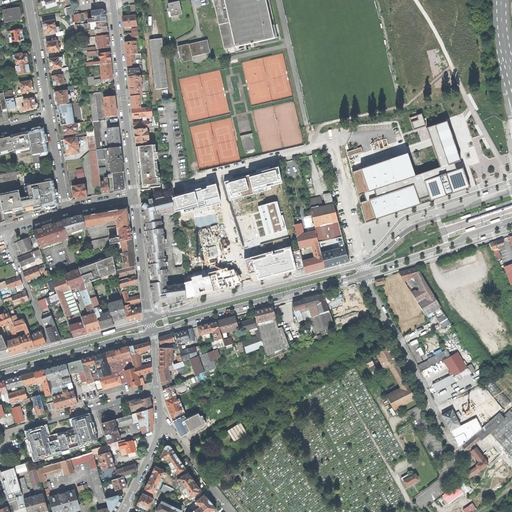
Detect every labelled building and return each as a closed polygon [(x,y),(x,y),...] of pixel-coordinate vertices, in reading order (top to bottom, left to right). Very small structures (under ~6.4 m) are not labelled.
[(61,4),(59,0),(41,0),(43,4),(45,9),(61,4)] [(153,0),(158,30),(165,29),(161,0),(153,0)] [(213,0),(225,49),(257,42),(274,38),(265,0),(213,0)] [(170,11),(171,16),(181,14),(179,2),(168,4),(169,9),(168,9),(168,10),(168,12),(170,11)] [(6,22),(19,20),(18,14),(19,14),(18,8),(8,10),(4,11),(6,22)] [(95,19),(92,19),(93,23),(96,22),(106,21),(106,16),(105,12),(103,10),(91,11),(92,16),(94,16),(95,19)] [(123,22),(123,28),(137,26),(136,15),(122,17),(123,22)] [(56,33),(59,32),(58,27),(55,28),(54,20),(42,22),(44,28),(43,29),(43,30),(43,31),(44,32),(44,33),(49,32),(49,34),(56,33)] [(106,21),(96,22),(97,29),(97,30),(95,30),(95,31),(95,33),(108,32),(107,27),(106,21)] [(10,43),(24,40),(24,39),(25,38),(24,35),(23,35),(23,32),(22,29),(11,31),(12,37),(9,38),(10,43)] [(130,33),(131,41),(139,40),(138,32),(132,33),(130,33)] [(97,36),(98,49),(109,48),(109,41),(108,35),(97,36)] [(150,40),(157,90),(169,89),(162,39),(150,40)] [(59,51),(57,41),(46,42),(47,48),(48,53),(59,51)] [(192,56),(210,52),(207,41),(189,45),(189,44),(184,46),(178,47),(182,62),(192,59),(192,56)] [(126,49),(126,55),(138,54),(137,50),(139,49),(138,44),(136,45),(136,42),(125,43),(126,49)] [(14,55),(15,55),(15,60),(17,66),(28,64),(27,57),(27,54),(22,55),(22,53),(14,55)] [(101,58),(101,62),(101,64),(111,63),(111,56),(110,53),(100,54),(100,55),(99,55),(99,58),(101,58)] [(127,62),(128,67),(136,66),(135,56),(136,55),(136,57),(138,57),(139,64),(145,64),(144,53),(138,54),(126,55),(127,62)] [(63,61),(62,57),(49,59),(50,65),(51,70),(62,68),(61,62),(63,61)] [(101,64),(102,80),(113,79),(112,71),(111,63),(101,64)] [(28,64),(17,66),(18,70),(19,75),(30,73),(29,68),(28,64)] [(128,73),(129,77),(140,76),(143,75),(143,73),(140,73),(140,72),(139,73),(138,68),(128,70),(128,73)] [(65,84),(64,79),(63,74),(52,76),(53,81),(54,86),(65,84)] [(130,90),(130,94),(146,92),(145,88),(143,88),(142,85),(141,85),(141,82),(142,82),(141,78),(140,78),(140,76),(129,77),(130,90)] [(20,82),(21,90),(22,94),(29,92),(33,91),(32,85),(31,80),(20,82)] [(4,92),(4,94),(5,100),(13,98),(12,90),(4,92)] [(68,95),(67,91),(53,93),(53,98),(55,106),(57,106),(69,104),(68,99),(70,99),(70,95),(68,95)] [(89,94),(93,121),(99,121),(95,93),(89,94)] [(131,103),(132,109),(141,108),(139,95),(131,96),(131,103)] [(106,117),(117,116),(116,106),(115,96),(104,98),(105,106),(103,106),(104,109),(105,109),(106,117)] [(15,109),(13,98),(5,100),(7,109),(7,110),(15,109)] [(24,99),(25,106),(26,111),(33,109),(32,109),(37,108),(36,107),(37,107),(38,106),(37,103),(36,103),(36,102),(35,102),(35,100),(34,98),(24,99)] [(71,104),(69,104),(57,106),(57,109),(58,109),(59,114),(59,116),(59,117),(60,122),(61,126),(62,125),(74,124),(71,104)] [(133,114),(133,118),(153,116),(152,107),(141,108),(132,109),(133,114)] [(468,138),(477,135),(470,114),(461,117),(468,138)] [(364,203),(370,221),(471,188),(465,169),(460,170),(458,165),(464,163),(449,118),(429,126),(425,116),(412,120),(415,132),(428,128),(441,168),(398,182),(391,159),(352,172),(360,196),(366,194),(368,201),(364,203)] [(93,121),(94,131),(96,150),(102,149),(99,128),(100,128),(99,121),(93,121)] [(134,124),(134,129),(147,128),(151,128),(154,127),(153,121),(148,121),(148,122),(134,124)] [(76,123),(74,124),(62,125),(63,131),(64,136),(78,133),(77,130),(79,128),(77,127),(76,123)] [(46,142),(45,135),(44,128),(28,131),(28,133),(31,150),(33,156),(48,152),(46,142)] [(108,140),(109,148),(120,147),(119,136),(118,128),(107,129),(108,137),(107,137),(107,140),(108,140)] [(136,145),(148,143),(148,140),(149,140),(148,131),(147,131),(147,128),(134,129),(135,137),(136,145)] [(89,151),(96,150),(94,131),(87,132),(89,151)] [(28,133),(25,133),(14,136),(10,137),(14,151),(14,153),(31,150),(28,133)] [(0,138),(0,152),(8,151),(8,152),(14,151),(10,137),(10,136),(0,138)] [(476,137),(469,139),(472,148),(479,145),(476,137)] [(79,153),(77,138),(65,140),(67,150),(67,155),(79,153)] [(140,188),(150,187),(150,186),(161,184),(160,173),(157,174),(155,159),(158,158),(157,152),(155,153),(154,145),(138,147),(138,151),(136,151),(137,153),(137,156),(139,155),(140,171),(139,171),(139,174),(139,176),(141,176),(141,179),(139,179),(140,188)] [(109,148),(108,148),(112,174),(112,173),(123,172),(122,160),(120,147),(109,148)] [(104,159),(98,160),(99,168),(108,167),(109,174),(112,174),(108,148),(103,149),(104,159)] [(97,186),(101,186),(100,182),(99,175),(99,168),(98,160),(96,150),(89,151),(94,187),(97,186)] [(35,169),(42,167),(40,162),(50,160),(48,152),(33,156),(35,169)] [(43,174),(42,167),(35,169),(38,184),(54,181),(52,172),(43,174)] [(278,169),(224,183),(229,200),(272,189),(271,186),(282,184),(278,169)] [(19,171),(11,173),(13,180),(17,179),(16,175),(20,175),(19,171)] [(123,172),(112,173),(113,177),(113,178),(114,178),(114,185),(114,192),(124,190),(125,188),(124,181),(123,172)] [(0,174),(0,182),(13,180),(11,173),(0,174)] [(109,193),(107,178),(105,178),(105,182),(100,182),(101,186),(102,194),(106,193),(109,193)] [(43,209),(58,204),(55,191),(54,181),(38,184),(43,209)] [(38,184),(33,185),(25,187),(27,197),(30,210),(32,210),(32,212),(37,210),(43,209),(38,184)] [(87,197),(85,184),(74,186),(74,188),(73,188),(74,197),(76,197),(76,199),(82,198),(87,197)] [(201,189),(172,197),(175,211),(175,212),(183,209),(184,212),(221,202),(216,185),(206,187),(207,189),(201,191),(201,189)] [(19,190),(0,194),(0,196),(1,202),(4,213),(12,212),(23,209),(21,199),(19,190)] [(318,242),(342,237),(331,193),(323,195),(326,206),(323,206),(320,196),(308,199),(310,207),(318,242)] [(145,218),(146,223),(161,221),(160,215),(167,213),(167,212),(175,211),(172,197),(172,196),(146,202),(142,207),(143,212),(144,212),(145,218)] [(23,212),(30,210),(27,197),(21,199),(23,209),(23,212)] [(234,203),(237,213),(243,211),(240,201),(234,203)] [(281,216),(277,202),(259,207),(266,235),(287,230),(283,215),(281,216)] [(314,270),(324,267),(321,254),(318,242),(310,207),(303,209),(308,233),(303,234),(301,223),(294,225),(297,235),(296,235),(300,251),(300,253),(304,253),(302,247),(312,245),(314,257),(302,260),(304,267),(305,273),(314,270)] [(116,220),(117,229),(119,229),(130,227),(129,217),(127,208),(103,212),(105,222),(116,220)] [(106,224),(105,222),(103,212),(94,214),(83,216),(86,227),(106,224)] [(76,217),(66,220),(63,221),(67,233),(71,232),(83,229),(83,231),(87,230),(86,227),(83,216),(76,217)] [(63,221),(58,222),(60,227),(64,240),(69,239),(67,233),(63,221)] [(149,246),(150,253),(163,251),(162,243),(165,243),(163,228),(162,228),(161,221),(146,223),(147,230),(147,235),(146,235),(148,246),(149,246)] [(57,228),(56,224),(52,225),(51,224),(47,226),(54,244),(64,240),(60,227),(57,228)] [(40,249),(54,244),(47,226),(44,226),(32,230),(40,249)] [(130,227),(119,229),(119,230),(120,237),(109,239),(110,245),(121,242),(131,240),(131,233),(130,227)] [(29,242),(28,238),(18,242),(20,247),(21,249),(22,253),(32,249),(29,242)] [(110,245),(109,239),(109,238),(90,242),(92,249),(110,245)] [(490,244),(493,252),(497,250),(499,249),(499,248),(505,246),(502,239),(495,242),(490,244)] [(121,242),(122,253),(133,252),(132,245),(131,240),(121,242)] [(336,264),(348,261),(343,240),(339,241),(339,243),(340,242),(341,249),(335,250),(335,249),(327,251),(327,253),(321,254),(324,267),(336,264)] [(63,244),(55,247),(64,271),(65,270),(64,266),(70,264),(63,244)] [(64,271),(55,247),(43,251),(52,275),(64,271)] [(290,247),(244,259),(248,274),(255,272),(257,279),(304,267),(302,260),(300,253),(300,251),(292,253),(290,247)] [(40,249),(18,258),(20,265),(21,267),(35,261),(33,258),(42,254),(40,249)] [(497,250),(493,252),(498,263),(502,261),(497,250)] [(153,283),(154,283),(164,281),(167,281),(166,273),(167,273),(166,262),(165,262),(163,251),(150,253),(149,253),(151,268),(149,268),(150,272),(151,272),(152,274),(153,283)] [(113,255),(113,257),(117,273),(118,281),(136,276),(135,270),(134,258),(133,252),(122,253),(113,255)] [(79,269),(85,284),(92,282),(96,280),(109,276),(117,273),(113,257),(79,269)] [(39,272),(37,267),(23,273),(26,279),(27,281),(40,275),(39,272)] [(184,284),(187,299),(241,284),(240,282),(242,282),(239,275),(238,275),(236,271),(235,271),(234,269),(228,271),(228,268),(208,273),(209,277),(202,278),(201,275),(191,278),(192,281),(184,283),(184,284)] [(409,270),(399,273),(404,280),(412,278),(413,279),(414,279),(417,286),(419,290),(412,294),(428,320),(431,318),(429,313),(432,311),(443,328),(450,323),(433,294),(432,294),(421,276),(421,275),(417,268),(409,270)] [(80,286),(85,284),(79,269),(65,274),(66,277),(71,289),(75,288),(80,286)] [(19,276),(5,282),(7,287),(8,289),(22,284),(21,280),(19,276)] [(118,281),(120,288),(124,287),(137,283),(136,280),(136,276),(118,281)] [(57,294),(71,289),(66,277),(52,282),(57,294)] [(374,280),(376,287),(385,284),(384,278),(374,280)] [(174,302),(187,299),(186,293),(185,286),(184,284),(164,287),(164,281),(154,283),(155,285),(155,287),(152,287),(154,305),(156,307),(174,302)] [(95,314),(96,315),(97,315),(102,313),(96,294),(92,282),(85,284),(86,289),(89,296),(92,304),(94,309),(95,314)] [(360,284),(343,290),(346,300),(363,295),(360,284)] [(79,311),(71,289),(57,294),(58,296),(61,304),(62,307),(65,316),(66,317),(71,315),(71,314),(79,311)] [(89,296),(86,289),(81,291),(83,298),(89,296)] [(25,292),(11,297),(12,300),(14,305),(28,300),(27,297),(25,292)] [(294,311),(298,322),(309,318),(328,311),(329,311),(327,304),(325,298),(324,293),(319,295),(303,299),(303,301),(293,304),(294,311)] [(61,304),(58,296),(55,297),(54,295),(45,299),(48,305),(53,304),(54,306),(61,304)] [(92,304),(89,296),(83,298),(88,311),(90,311),(94,309),(92,304)] [(138,296),(128,299),(123,300),(124,305),(139,302),(139,299),(138,296)] [(43,314),(50,312),(48,305),(45,299),(38,301),(43,314)] [(109,307),(110,311),(113,321),(120,319),(126,317),(125,313),(124,306),(122,300),(109,304),(109,306),(109,307)] [(58,319),(65,316),(62,307),(54,310),(58,319)] [(263,310),(255,312),(256,316),(257,321),(272,317),(273,320),(276,319),(273,307),(263,310)] [(140,309),(131,312),(125,313),(126,317),(127,322),(134,320),(141,318),(140,309)] [(102,313),(97,315),(101,329),(108,327),(114,325),(113,321),(110,311),(102,313)] [(334,326),(328,311),(309,318),(314,333),(315,333),(316,334),(319,333),(319,331),(334,326)] [(11,330),(15,328),(12,323),(10,317),(9,313),(4,315),(0,317),(0,316),(0,331),(1,334),(5,332),(3,327),(5,326),(9,324),(11,330)] [(96,315),(95,314),(91,315),(82,318),(83,322),(87,333),(94,331),(101,329),(97,315),(96,315)] [(52,316),(47,318),(50,325),(51,327),(55,326),(52,316)] [(226,319),(217,322),(221,333),(239,328),(236,317),(226,319)] [(278,328),(276,319),(273,320),(272,317),(257,321),(259,327),(263,346),(264,349),(267,356),(267,358),(290,348),(282,327),(278,328)] [(24,329),(27,328),(24,319),(17,321),(13,323),(16,331),(24,329)] [(258,337),(243,342),(246,352),(263,346),(259,327),(257,328),(254,319),(248,321),(242,323),(245,332),(255,328),(258,337)] [(83,322),(78,324),(82,334),(87,333),(83,322)] [(204,325),(198,327),(200,335),(200,336),(201,338),(203,337),(202,335),(209,333),(213,344),(201,348),(202,355),(217,350),(225,347),(223,341),(221,333),(217,322),(204,325)] [(59,326),(61,330),(62,334),(64,339),(69,338),(73,337),(69,327),(68,324),(68,323),(59,326)] [(82,334),(78,324),(69,327),(73,337),(78,335),(82,334)] [(61,340),(55,326),(51,327),(46,329),(51,343),(56,342),(61,340)] [(180,332),(175,334),(179,349),(180,353),(180,355),(182,362),(202,355),(201,348),(200,346),(183,352),(182,349),(181,344),(195,340),(192,329),(180,332)] [(41,346),(46,344),(41,332),(31,336),(35,347),(41,346)] [(294,333),(286,337),(289,343),(297,339),(294,333)] [(20,337),(26,350),(30,349),(35,347),(31,336),(30,334),(26,335),(20,337)] [(166,344),(167,349),(173,349),(176,349),(179,349),(175,334),(167,336),(163,337),(159,338),(161,345),(166,344)] [(335,336),(334,334),(314,342),(315,345),(335,336)] [(231,338),(223,341),(225,347),(226,346),(233,344),(231,338)] [(8,342),(8,341),(5,342),(8,349),(10,354),(16,353),(23,351),(19,339),(8,342)] [(133,345),(128,347),(134,368),(151,363),(151,358),(140,361),(139,356),(144,354),(144,353),(146,352),(146,353),(148,353),(149,354),(151,354),(151,350),(149,342),(140,345),(133,346),(133,345)] [(236,343),(233,344),(226,346),(229,354),(238,351),(236,343)] [(120,349),(106,353),(111,374),(115,373),(124,370),(134,368),(128,347),(120,349)] [(388,347),(365,360),(379,385),(382,384),(380,380),(372,365),(373,364),(372,362),(374,361),(373,359),(378,357),(384,368),(390,365),(403,389),(387,398),(394,409),(415,398),(392,355),(388,347)] [(160,359),(160,369),(168,367),(170,366),(173,365),(172,362),(172,360),(174,360),(174,356),(175,356),(175,355),(173,355),(173,349),(167,349),(160,349),(160,359)] [(170,366),(172,371),(174,370),(179,381),(173,383),(174,385),(196,377),(204,373),(216,368),(213,359),(220,357),(217,350),(202,355),(182,362),(179,363),(173,365),(170,366)] [(427,361),(417,366),(419,369),(420,372),(430,367),(430,365),(447,357),(444,351),(427,360),(427,361)] [(457,352),(444,361),(452,375),(433,385),(436,392),(464,378),(475,371),(471,364),(467,366),(468,367),(467,368),(457,352)] [(96,355),(93,356),(95,365),(98,373),(99,378),(111,374),(106,353),(96,355)] [(90,357),(81,360),(87,381),(93,380),(92,375),(94,374),(94,371),(95,371),(94,365),(95,365),(93,356),(90,357)] [(73,362),(67,363),(69,372),(80,369),(83,379),(84,382),(86,381),(87,381),(81,360),(73,362)] [(151,363),(125,371),(129,388),(133,387),(144,384),(143,379),(139,380),(137,375),(152,371),(152,367),(151,363)] [(48,368),(44,370),(51,395),(54,402),(55,409),(56,410),(78,404),(78,403),(76,397),(66,364),(48,368)] [(162,386),(171,382),(168,367),(160,369),(158,370),(160,380),(162,386)] [(511,370),(510,368),(501,376),(511,387),(511,370)] [(37,372),(35,372),(37,381),(38,384),(42,383),(46,396),(51,395),(44,370),(37,372)] [(127,382),(124,370),(115,373),(116,376),(119,375),(119,377),(101,382),(103,389),(113,386),(121,384),(127,382)] [(23,375),(21,376),(24,384),(24,385),(37,381),(35,372),(23,375)] [(199,386),(208,383),(204,373),(196,377),(188,380),(192,389),(199,386)] [(511,389),(499,375),(493,381),(511,402),(511,389)] [(12,379),(4,381),(7,389),(24,384),(21,376),(12,379)] [(94,379),(93,380),(87,381),(86,381),(90,393),(76,397),(78,403),(99,397),(94,379)] [(490,380),(484,385),(504,408),(510,402),(490,380)] [(0,396),(2,396),(2,394),(5,393),(7,400),(6,400),(7,403),(10,402),(8,394),(7,389),(4,381),(0,382),(0,396)] [(166,400),(176,396),(173,389),(184,384),(183,382),(163,390),(165,395),(166,400)] [(25,389),(8,394),(10,402),(11,403),(28,398),(25,389)] [(185,405),(195,401),(190,390),(181,394),(185,405)] [(41,414),(45,413),(40,395),(33,397),(38,415),(41,414)] [(142,408),(143,411),(153,408),(151,402),(149,397),(141,400),(140,398),(129,402),(132,411),(142,408)] [(168,408),(174,422),(184,417),(180,408),(182,407),(181,404),(179,404),(176,397),(165,401),(168,408)] [(24,399),(11,403),(17,422),(20,421),(24,420),(20,406),(25,404),(24,399)] [(55,409),(54,402),(47,404),(49,411),(55,409)] [(197,403),(191,406),(194,412),(199,409),(197,403)] [(511,407),(502,416),(499,413),(487,423),(481,428),(475,433),(476,434),(462,446),(462,445),(458,448),(461,455),(480,439),(481,441),(490,433),(492,436),(496,440),(511,456),(511,407)] [(105,432),(108,444),(118,441),(121,441),(117,428),(139,421),(143,434),(153,430),(153,420),(153,408),(143,411),(100,424),(101,428),(102,433),(105,432)] [(447,426),(450,432),(460,426),(453,409),(441,415),(447,426)] [(177,430),(187,425),(185,421),(197,415),(195,411),(184,417),(174,422),(176,426),(177,430)] [(80,447),(98,442),(95,432),(94,432),(92,423),(89,413),(71,419),(75,431),(72,432),(51,438),(48,439),(44,426),(26,432),(28,441),(29,441),(32,451),(32,452),(34,461),(62,453),(62,452),(70,450),(70,451),(80,448),(80,447)] [(476,418),(460,426),(450,432),(458,448),(462,445),(462,446),(476,434),(475,433),(481,428),(476,418)] [(233,441),(246,433),(240,423),(227,431),(233,441)] [(121,441),(118,441),(120,448),(122,455),(136,452),(134,446),(133,440),(129,441),(129,438),(121,441)] [(120,448),(118,441),(108,444),(92,449),(93,452),(93,455),(97,453),(97,452),(111,447),(112,450),(112,452),(114,451),(114,449),(116,449),(117,451),(119,450),(118,448),(120,448)] [(166,459),(169,464),(178,458),(170,446),(166,446),(162,454),(160,457),(162,458),(161,460),(165,461),(166,459)] [(490,460),(499,453),(494,447),(485,454),(490,460)] [(476,466),(479,469),(480,470),(488,464),(475,448),(470,451),(475,457),(479,462),(476,465),(476,466)] [(105,470),(115,467),(113,461),(113,459),(112,458),(110,451),(98,455),(99,458),(98,459),(100,468),(102,467),(103,471),(105,470)] [(93,452),(36,469),(40,482),(45,481),(45,479),(46,478),(45,475),(44,475),(43,474),(56,470),(57,471),(61,470),(63,476),(74,472),(71,463),(72,463),(73,465),(91,460),(91,473),(99,504),(106,502),(105,498),(101,483),(98,472),(93,455),(93,452)] [(181,462),(178,458),(169,464),(177,475),(185,469),(181,462)] [(35,491),(42,489),(40,482),(36,469),(30,471),(27,462),(14,466),(15,469),(16,473),(27,469),(27,471),(29,470),(35,491)] [(118,478),(136,472),(137,470),(138,468),(136,465),(136,464),(116,470),(116,472),(113,473),(114,476),(117,475),(118,478)] [(468,477),(479,469),(476,466),(466,474),(468,477)] [(153,473),(150,478),(161,483),(166,473),(163,472),(163,470),(156,467),(153,473)] [(15,495),(22,493),(21,491),(16,473),(15,469),(0,474),(8,498),(15,495)] [(98,472),(101,483),(108,481),(105,470),(103,471),(98,472)] [(191,477),(188,473),(184,476),(183,476),(181,477),(181,478),(178,480),(184,489),(194,482),(191,477)] [(410,477),(403,480),(406,486),(413,483),(418,480),(415,474),(410,477)] [(101,483),(105,498),(113,496),(112,491),(126,487),(125,482),(123,477),(108,481),(101,483)] [(171,477),(165,485),(174,489),(173,480),(171,477)] [(145,489),(156,495),(161,483),(150,478),(147,484),(145,489)] [(198,486),(194,482),(184,489),(190,498),(193,496),(194,496),(196,495),(196,494),(201,491),(198,486)] [(468,482),(449,493),(456,505),(467,498),(464,493),(472,489),(468,482)] [(78,487),(80,494),(86,493),(85,492),(89,491),(86,484),(83,485),(78,487)] [(165,485),(163,484),(161,490),(169,492),(174,489),(165,485)] [(22,493),(27,511),(40,511),(48,510),(44,496),(43,493),(31,496),(30,493),(28,493),(27,490),(21,491),(22,493)] [(60,495),(50,498),(54,511),(69,511),(79,509),(74,491),(64,494),(64,492),(60,493),(60,495)] [(106,502),(108,508),(109,511),(113,511),(115,509),(122,494),(113,496),(105,498),(106,502)] [(137,505),(147,510),(149,505),(150,506),(151,503),(150,502),(152,498),(142,494),(139,499),(137,505)] [(211,502),(204,495),(196,502),(200,506),(196,509),(193,511),(212,511),(216,509),(211,502)] [(168,511),(171,506),(162,501),(160,505),(159,505),(158,508),(156,511),(168,511)] [(464,509),(466,511),(472,511),(478,509),(475,503),(464,509)]
